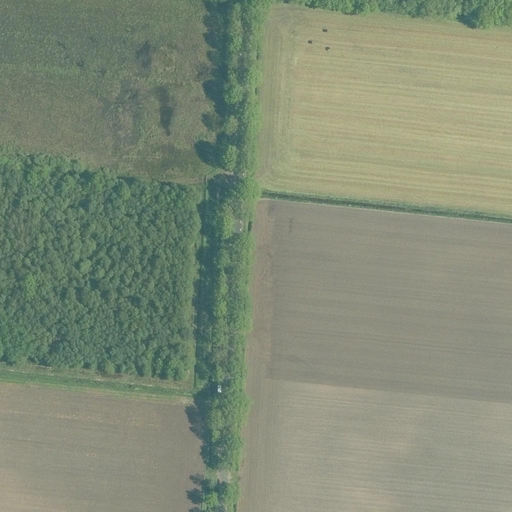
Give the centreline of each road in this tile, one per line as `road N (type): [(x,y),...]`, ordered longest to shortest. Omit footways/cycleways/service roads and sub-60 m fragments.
road 1 (unclassified): [(220,511),(247,0)]
road 2 (track): [(226,394),(0,368)]
